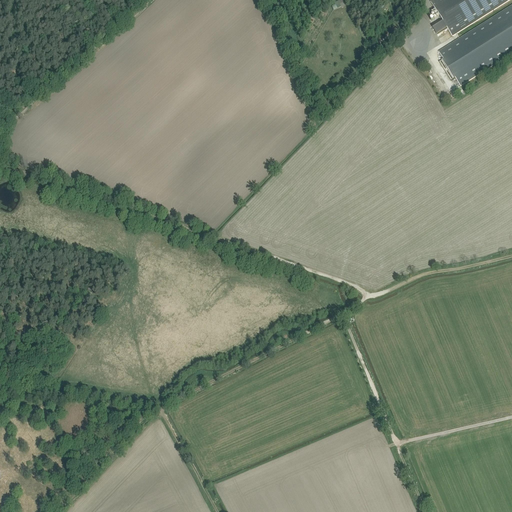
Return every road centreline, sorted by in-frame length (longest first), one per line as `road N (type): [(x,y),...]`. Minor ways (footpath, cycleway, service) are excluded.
road 1 (track): [(368,296),(0,164)]
road 2 (track): [(426,511),(342,315)]
road 3 (track): [(161,409),(342,315)]
road 4 (track): [(0,129),(149,0)]
road 5 (track): [(368,296),(511,257)]
